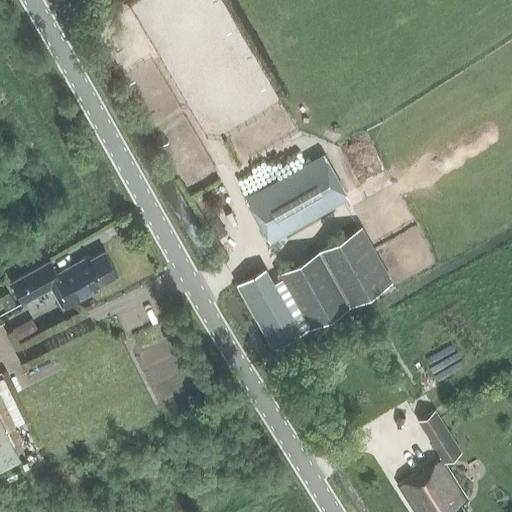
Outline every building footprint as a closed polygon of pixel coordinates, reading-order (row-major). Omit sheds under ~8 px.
[(323,156),(246,200),(268,239),(345,195),(323,156)] [(358,229),(277,274),(308,328),(389,283),(358,229)] [(118,275),(105,251),(91,258),(89,256),(57,273),(50,260),(11,282),(22,301),(51,285),(64,308),(97,289),(96,287),(118,275)] [(276,346),(302,331),(265,270),(239,286),(276,346)] [(16,303),(9,292),(0,296),(0,300),(5,309),(16,303)] [(52,365),(48,357),(35,364),(39,372),(52,365)] [(435,410),(416,420),(440,458),(393,485),(408,511),(463,511),(459,505),(466,500),(443,463),(461,452),(435,410)]
